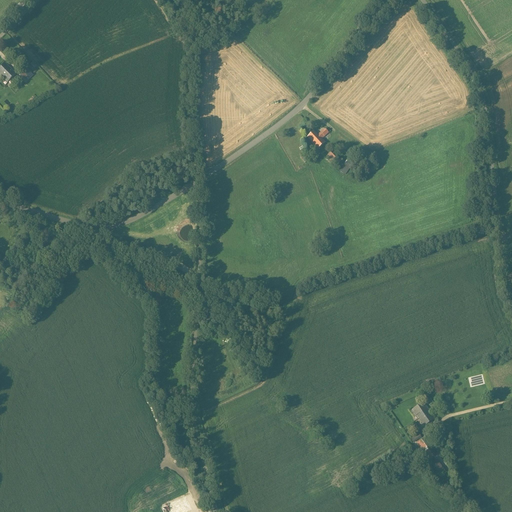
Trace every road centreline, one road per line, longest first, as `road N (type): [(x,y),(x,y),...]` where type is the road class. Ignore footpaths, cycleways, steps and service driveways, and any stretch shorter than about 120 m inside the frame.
road 1 (unclassified): [(216,511),(191,406),(200,235),(193,183)]
road 2 (unclassified): [(511,313),(482,97),(424,0)]
road 3 (unclassified): [(385,0),(293,113),(193,183)]
road 4 (unclassified): [(193,183),(143,214),(102,227),(0,203)]
road 5 (track): [(199,179),(188,120),(188,0)]
